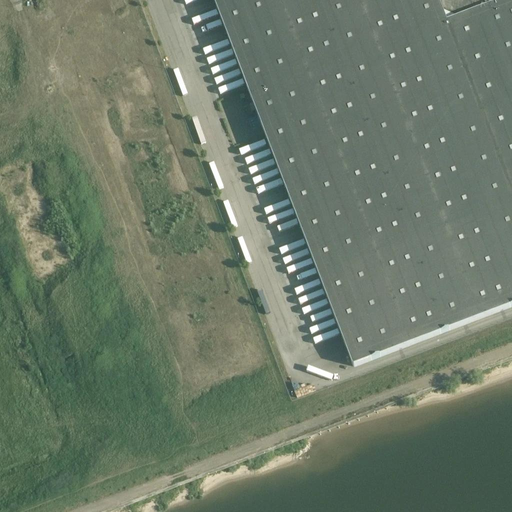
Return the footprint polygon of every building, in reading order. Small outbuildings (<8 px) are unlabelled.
[(511,0),(212,0),(248,91),(257,116),(264,135),(265,136),(353,368),(511,307),(511,0)] [(165,51),(177,79),(184,76),(172,48),(165,51)] [(192,97),(185,99),(191,117),(198,114),(192,97)] [(199,137),(205,155),(212,152),(206,134),(199,137)] [(254,279),(263,301),(268,298),(264,288),(262,289),(260,285),(263,284),(260,276),(254,279)] [(279,349),(286,347),(278,322),(271,324),(279,349)]
